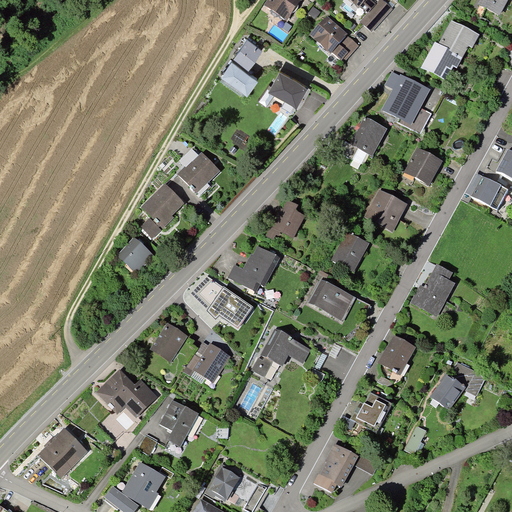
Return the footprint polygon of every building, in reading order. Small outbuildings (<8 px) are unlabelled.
[(267,0),(264,5),(288,21),(301,0),(267,0)] [(349,0),(359,8),(361,6),(368,12),(376,4),(371,0),(349,0)] [(382,0),(379,0),(376,4),(368,12),(360,21),(372,32),(393,9),(382,0)] [(511,1),(511,0),(483,0),(480,6),(504,17),(511,1)] [(348,34),(327,15),(309,35),(331,54),(332,52),(344,63),(359,46),(347,35),(348,34)] [(484,38),(454,21),(439,43),(470,61),(484,38)] [(266,49),(249,38),(224,76),(252,93),(263,77),(253,70),(266,49)] [(439,43),(424,68),(453,84),(467,60),(439,43)] [(493,61),(489,69),(500,76),(505,67),(493,61)] [(483,80),(494,85),(500,76),(489,69),(483,80)] [(314,86),(280,70),(270,96),(301,111),(314,86)] [(436,92),(402,74),(383,110),(417,127),(436,92)] [(365,116),(350,144),(376,159),(392,131),(365,116)] [(419,148),(406,174),(433,188),(446,163),(419,148)] [(511,150),(500,172),(511,179),(511,150)] [(223,174),(203,153),(178,177),(198,196),(223,174)] [(511,193),(479,176),(467,196),(500,214),(511,193)] [(189,208),(166,185),(142,209),(163,231),(189,208)] [(380,189),(365,218),(396,235),(411,205),(380,189)] [(309,213),(285,201),(273,229),(296,240),(309,213)] [(349,232),(333,261),(358,273),(372,245),(349,232)] [(158,256),(135,236),(116,256),(140,276),(158,256)] [(281,260),(256,246),(244,269),(236,266),(229,279),(263,296),(281,260)] [(462,280),(434,265),(412,306),(440,320),(462,280)] [(358,300),(322,281),(310,303),(346,322),(358,300)] [(246,303),(223,285),(208,304),(231,321),(246,303)] [(191,338),(167,322),(150,350),(174,365),(191,338)] [(314,350),(274,330),(252,372),(279,386),(292,360),(305,367),(314,350)] [(420,352),(396,337),(379,366),(403,379),(420,352)] [(232,358),(206,341),(188,371),(214,387),(232,358)] [(431,399),(453,413),(468,391),(480,396),(487,380),(457,365),(452,376),(431,399)] [(126,367),(98,394),(120,416),(126,410),(137,422),(159,401),(126,367)] [(397,407),(372,394),(357,424),(382,436),(397,407)] [(202,415),(174,401),(156,433),(184,448),(202,415)] [(92,454),(66,430),(40,457),(64,481),(92,454)] [(365,459),(335,444),(316,485),(344,498),(365,459)] [(165,476),(140,461),(121,493),(126,496),(149,509),(158,493),(156,492),(165,476)] [(255,511),(267,489),(223,464),(208,492),(249,511),(255,511)] [(121,493),(113,486),(104,497),(106,498),(105,500),(117,510),(119,508),(123,511),(134,511),(139,506),(126,496),(121,493)] [(225,511),(203,499),(195,511),(225,511)]
